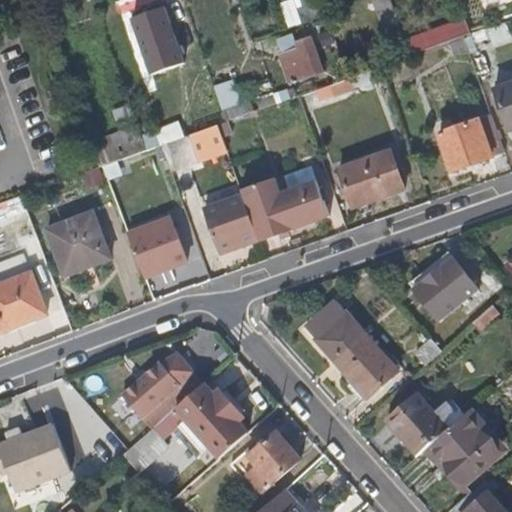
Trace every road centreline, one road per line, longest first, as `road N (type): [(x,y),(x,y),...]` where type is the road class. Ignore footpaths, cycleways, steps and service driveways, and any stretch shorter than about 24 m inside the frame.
road 1 (residential): [(217,296),(511,194)]
road 2 (residential): [(217,296),(407,511)]
road 3 (residential): [(0,377),(217,296)]
